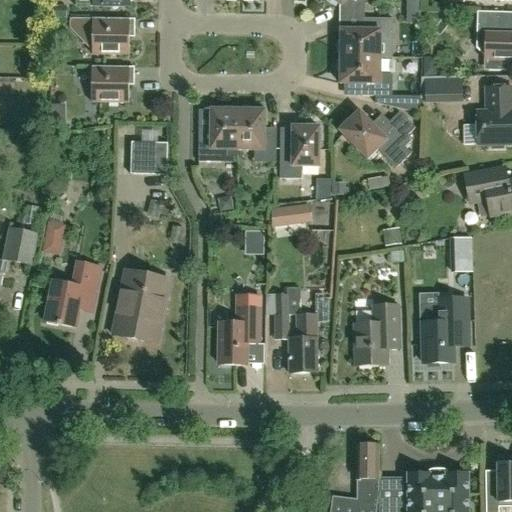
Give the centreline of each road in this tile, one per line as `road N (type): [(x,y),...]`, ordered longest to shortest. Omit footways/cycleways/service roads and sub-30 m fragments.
road 1 (unclassified): [(30,414),(511,406)]
road 2 (residential): [(172,22),(170,83),(291,84),(293,38)]
road 3 (residential): [(293,38),(269,21),(172,22)]
